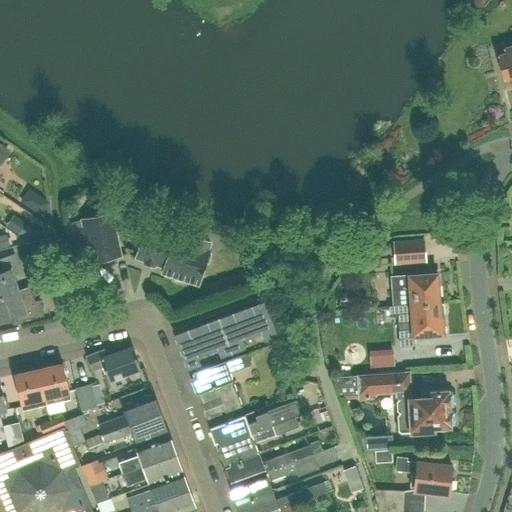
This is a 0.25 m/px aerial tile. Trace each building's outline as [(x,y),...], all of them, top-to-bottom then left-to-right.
[(511,45),(502,48),(503,52),(496,54),(502,79),(509,77),(511,87),(511,45)] [(120,255),(110,213),(81,219),(90,262),(120,255)] [(36,235),(27,223),(17,230),(25,242),(36,235)] [(172,238),(144,229),(134,257),(144,260),(143,262),(153,266),(154,263),(163,266),(161,272),(173,276),(175,279),(182,282),(185,280),(197,284),(209,248),(206,247),(208,241),(191,236),(189,241),(173,236),(172,238)] [(0,248),(9,246),(6,234),(0,235),(0,248)] [(425,262),(424,238),(392,241),(394,265),(425,262)] [(433,250),(452,249),(451,239),(432,240),(433,250)] [(282,255),(269,241),(256,253),(269,267),(282,255)] [(0,272),(0,296),(28,287),(15,291),(10,274),(18,272),(12,255),(0,258),(0,260),(3,271),(0,272)] [(403,275),(390,277),(392,307),(438,304),(436,274),(403,275)] [(70,308),(63,280),(50,283),(56,311),(70,308)] [(33,302),(28,287),(0,296),(0,320),(10,317),(12,322),(42,315),(39,301),(33,302)] [(245,352),(277,342),(261,297),(206,317),(206,318),(172,331),(188,373),(245,352)] [(392,307),(388,307),(389,316),(393,315),(397,315),(398,322),(407,321),(410,321),(412,337),(417,337),(417,338),(426,337),(425,336),(442,335),(440,304),(438,304),(392,307)] [(392,370),(387,343),(368,346),(372,373),(392,370)] [(140,369),(131,346),(104,355),(102,349),(85,356),(90,370),(102,366),(107,381),(140,369)] [(195,393),(232,379),(229,370),(249,364),(245,352),(188,373),(195,393)] [(37,369),(44,397),(68,392),(62,363),(37,369)] [(44,397),(37,369),(13,374),(21,410),(46,404),(44,397)] [(409,398),(408,373),(357,375),(332,376),(340,397),(358,396),(358,399),(374,398),(374,393),(394,392),(395,397),(397,399),(395,401),(396,411),(398,413),(396,415),(397,430),(399,432),(409,432),(409,433),(433,431),(433,427),(449,426),(449,422),(452,420),(451,413),(448,412),(448,404),(451,402),(450,396),(447,395),(447,390),(431,391),(430,389),(420,389),(421,397),(409,398)] [(208,427),(244,414),(232,379),(195,393),(208,427)] [(82,412),(94,408),(88,387),(76,391),(82,412)] [(99,425),(102,433),(159,412),(152,393),(120,405),(124,415),(99,425)] [(247,424),(244,414),(208,427),(207,427),(213,442),(217,441),(218,445),(285,420),(294,417),(301,415),(296,400),(255,414),(257,420),(247,424)] [(62,422),(64,426),(66,431),(98,419),(94,410),(63,422),(62,422)] [(166,431),(159,412),(102,433),(105,442),(130,432),(134,443),(166,431)] [(52,431),(64,426),(62,422),(63,422),(60,415),(49,420),(52,431)] [(224,461),(225,462),(256,451),(253,442),(275,435),(274,434),(282,431),(288,428),(297,426),(294,417),(285,420),(218,445),(220,450),(218,454),(217,454),(219,460),(220,460),(224,461)] [(29,420),(8,429),(15,445),(36,436),(29,420)] [(52,431),(49,420),(40,423),(44,434),(52,431)] [(79,463),(63,427),(0,452),(0,501),(4,511),(91,511),(72,466),(79,463)] [(101,442),(98,435),(84,440),(88,448),(101,442)] [(121,473),(174,454),(168,435),(135,448),(138,455),(118,463),(121,473)] [(390,448),(388,436),(362,439),(363,450),(390,448)] [(256,451),(225,462),(226,467),(224,471),(223,471),(226,476),(230,478),(232,482),(321,450),(318,441),(261,462),(256,451)] [(321,450),(232,482),(229,484),(230,488),(235,503),(271,490),(267,480),(296,470),(298,475),(317,468),(317,467),(338,459),(333,446),(321,450)] [(391,449),(374,450),(375,463),(392,461),(391,449)] [(148,483),(181,471),(174,454),(121,473),(126,485),(146,478),(148,483)] [(406,457),(396,456),(394,470),(414,472),(413,489),(447,493),(449,476),(450,476),(450,470),(450,465),(406,460),(406,457)] [(80,468),(88,485),(99,481),(91,463),(80,468)] [(131,510),(187,489),(181,471),(148,483),(151,490),(126,498),(131,510)] [(88,485),(96,503),(109,498),(102,481),(99,482),(99,481),(88,485)] [(271,490),(235,503),(238,511),(270,511),(278,509),(326,491),(322,482),(274,499),(271,490)] [(187,489),(131,510),(131,511),(178,511),(194,506),(187,489)] [(373,490),(377,503),(402,504),(402,491),(373,490)]
